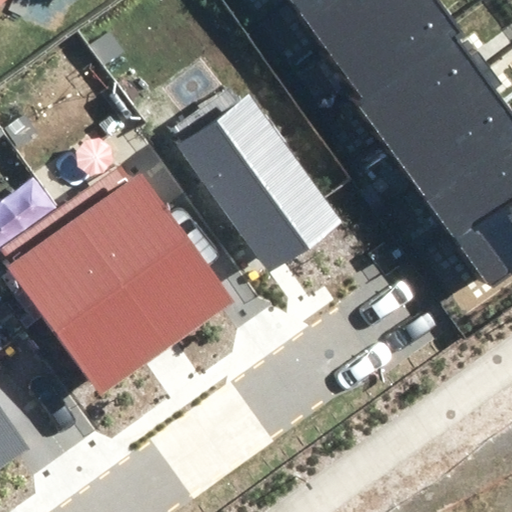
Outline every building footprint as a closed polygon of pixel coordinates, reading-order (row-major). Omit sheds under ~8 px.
[(283,0),(471,250),(511,219),(511,126),(417,0),(283,0)] [(511,0),(496,0),(511,22),(511,0)] [(241,78),(170,129),(260,253),(331,202),(241,78)] [(0,238),(0,259),(89,381),(219,288),(120,152),(0,238)] [(311,384),(233,290),(115,388),(193,482),(311,384)] [(75,410),(30,444),(80,511),(89,511),(129,482),(75,410)] [(0,411),(0,448),(18,436),(0,411)]
